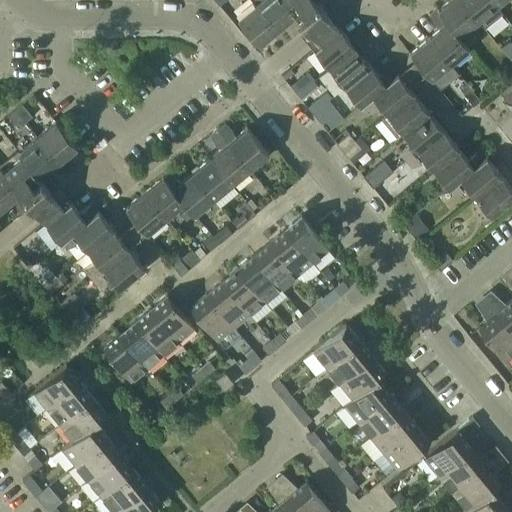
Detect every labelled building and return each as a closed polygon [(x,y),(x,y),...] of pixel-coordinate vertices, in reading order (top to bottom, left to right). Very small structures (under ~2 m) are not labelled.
[(254,0),(256,2),(277,28),(295,13),(296,13),(285,0),(254,0)] [(285,0),(296,13),(295,13),(297,16),(313,35),(320,43),(338,28),(332,21),(325,13),(327,12),(317,0),(285,0)] [(458,35),(468,47),(476,41),(466,29),(477,20),(460,0),(448,0),(437,9),(447,21),(458,35)] [(501,12),(495,4),(491,0),(460,0),(477,20),(483,28),(501,12)] [(277,28),(256,2),(237,18),(258,44),(277,28)] [(439,27),(428,36),(450,62),(468,47),(458,35),(447,21),(437,9),(429,16),(439,27)] [(349,38),(339,27),(338,28),(320,43),(313,48),(329,67),(355,46),(367,36),(361,28),(349,38)] [(333,94),(344,86),(370,64),(361,54),(373,44),(367,36),(355,46),(329,67),(318,76),(333,94)] [(428,36),(409,52),(431,78),(439,88),(458,73),(450,62),(428,36)] [(511,41),(510,39),(501,47),(508,56),(511,60),(511,41)] [(417,80),(426,73),(416,60),(407,67),(400,73),(399,74),(409,87),(411,85),(417,80)] [(344,86),(359,104),(371,95),(385,83),(397,73),(391,65),(379,75),(370,64),(344,86)] [(290,68),(282,75),(285,79),(293,72),(290,68)] [(379,104),(387,113),(413,92),(409,87),(399,74),(397,73),(385,83),(371,95),(359,104),(367,113),(379,104)] [(291,84),(298,92),(307,84),(301,76),(291,84)] [(319,86),(314,81),(297,94),(302,100),(319,86)] [(476,103),(480,99),(470,87),(463,93),(473,105),(476,103)] [(511,109),(511,91),(503,99),(511,109)] [(387,113),(380,118),(396,137),(402,132),(428,110),(413,92),(387,113)] [(32,115),(22,103),(14,109),(24,121),(32,115)] [(14,109),(8,114),(18,127),(24,121),(14,109)] [(399,152),(405,160),(417,150),(443,129),(428,110),(402,132),(411,142),(399,152)] [(332,118),(323,125),(327,131),(337,123),(332,118)] [(57,161),(76,145),(55,120),(36,135),(57,161)] [(226,123),(218,130),(249,168),(268,152),(247,126),(236,135),(226,123)] [(423,158),(432,169),(458,147),(443,129),(417,150),(405,160),(412,168),(423,158)] [(230,183),(249,168),(218,130),(210,136),(220,148),(209,157),(230,183)] [(348,133),(336,143),(342,150),(354,140),(348,133)] [(39,176),(40,176),(57,161),(36,135),(17,151),(20,154),(21,154),(39,176)] [(354,140),(342,150),(348,157),(360,147),(354,140)] [(458,147),(432,169),(447,187),(460,177),(474,166),(486,156),(479,148),(467,158),(458,147)] [(2,169),(20,191),(32,206),(33,205),(41,215),(45,220),(63,206),(64,205),(60,201),(40,176),(39,176),(21,154),(20,154),(3,169),(2,169)] [(466,185),(475,196),(501,175),(486,156),(474,166),(460,177),(447,187),(454,195),(466,185)] [(212,198),(230,183),(209,157),(191,172),(212,198)] [(383,160),(363,176),(372,187),(392,171),(383,160)] [(0,204),(2,207),(20,191),(2,169),(3,169),(0,165),(0,204)] [(193,213),(212,198),(191,172),(180,181),(170,169),(162,175),(193,213)] [(186,220),(193,213),(162,175),(144,190),(165,217),(176,207),(186,220)] [(511,188),(501,175),(475,196),(490,215),(511,197),(511,188)] [(165,217),(144,190),(125,206),(146,232),(165,217)] [(80,211),(71,201),(70,200),(64,205),(63,206),(45,220),(45,222),(60,241),(99,210),(92,201),(80,211)] [(238,207),(248,219),(255,213),(245,201),(238,206),(238,207)] [(114,228),(99,210),(60,241),(67,249),(79,238),(88,249),(114,228)] [(301,214),(285,227),(312,261),(329,247),(301,214)] [(416,214),(405,223),(418,238),(429,229),(416,214)] [(296,274),(312,261),(285,227),(269,240),(296,274)] [(129,247),(114,228),(88,249),(95,258),(83,268),(91,277),(129,247)] [(210,250),(219,243),(211,235),(203,241),(210,250)] [(269,240),(253,254),(281,287),(296,274),(269,240)] [(144,265),(129,247),(91,277),(97,285),(109,276),(118,287),(144,265)] [(30,251),(23,257),(30,266),(37,259),(30,251)] [(440,269),(452,260),(446,253),(434,262),(440,269)] [(265,300),(281,287),(253,254),(237,266),(265,300)] [(188,268),(178,256),(171,262),(181,274),(188,268)] [(37,275),(45,269),(38,260),(30,266),(37,275)] [(265,300),(237,266),(221,279),(249,313),(256,321),(272,308),(265,300)] [(334,275),(327,267),(322,271),(329,280),(334,275)] [(57,274),(44,285),(50,292),(63,282),(57,274)] [(233,325),(249,313),(221,279),(206,292),(233,325)] [(334,288),(339,294),(341,292),(348,287),(343,280),(334,288)] [(325,295),(331,301),(339,294),(334,288),(325,295)] [(217,339),(233,325),(206,292),(190,305),(217,339)] [(167,293),(150,307),(177,340),(194,326),(167,293)] [(59,302),(68,313),(79,305),(70,294),(59,302)] [(511,331),(511,298),(505,304),(496,312),(511,331)] [(302,313),(308,320),(316,313),(311,306),(302,313)] [(150,307),(135,320),(162,353),(177,340),(150,307)] [(511,353),(511,331),(496,312),(486,320),(478,327),(505,359),(511,353)] [(294,321),(299,327),(308,320),(302,313),(294,321)] [(135,320),(119,333),(146,366),(162,353),(135,320)] [(312,350),(325,366),(359,339),(345,322),(312,350)] [(271,339),(276,346),(285,339),(280,332),(271,339)] [(130,379),(146,366),(119,333),(103,346),(130,379)] [(262,346),(268,353),(276,346),(271,339),(262,346)] [(372,355),(359,339),(325,366),(338,382),(372,355)] [(239,365),(245,372),(260,359),(252,349),(245,355),(248,358),(239,365)] [(385,371),(372,355),(338,382),(351,397),(376,377),(377,377),(385,371)] [(209,360),(200,367),(205,374),(214,367),(209,360)] [(32,390),(46,407),(79,380),(66,363),(32,390)] [(197,381),(205,374),(200,367),(192,375),(197,381)] [(224,389),(233,381),(225,371),(215,379),(224,389)] [(390,392),(377,377),(376,377),(351,397),(343,403),(357,420),(390,392)] [(285,387),(277,378),(271,384),(278,392),(285,387)] [(92,395),(79,380),(46,407),(59,423),(92,395)] [(0,393),(4,399),(11,393),(1,381),(0,381),(0,393)] [(178,386),(169,394),(174,400),(183,393),(178,386)] [(357,420),(369,435),(403,409),(390,392),(357,420)] [(174,400),(169,394),(160,400),(166,407),(174,400)] [(105,411),(92,395),(59,423),(71,438),(72,438),(94,420),(105,411)] [(297,402),(290,407),(297,416),(304,410),(297,402)] [(416,424),(403,409),(369,435),(382,451),(416,424)] [(304,410),(297,416),(304,424),(311,419),(304,410)] [(60,447),(74,463),(107,436),(94,420),(72,438),(71,438),(60,447)] [(9,423),(2,428),(9,437),(16,432),(9,423)] [(429,440),(416,424),(382,451),(396,468),(429,440)] [(454,430),(423,456),(437,474),(470,447),(456,429),(454,430)] [(23,440),(16,432),(9,437),(16,446),(23,440)] [(120,452),(107,436),(74,463),(87,479),(120,452)] [(318,437),(311,442),(318,451),(325,446),(318,437)] [(325,446),(318,451),(326,460),(332,454),(325,446)] [(470,447),(437,474),(452,492),(485,464),(470,447)] [(133,467),(120,452),(87,479),(100,495),(133,467)] [(34,454),(28,460),(35,468),(41,463),(34,454)] [(485,464),(452,492),(466,509),(467,510),(492,488),(492,489),(500,483),(485,464)] [(146,483),(133,467),(100,495),(112,510),(146,483)] [(344,468),(337,474),(344,483),(351,477),(344,468)] [(22,479),(29,488),(36,483),(28,474),(22,479)] [(351,477),(344,483),(351,491),(358,486),(351,477)] [(332,511),(306,479),(287,494),(301,511),(332,511)] [(143,511),(159,499),(146,483),(112,510),(110,511),(143,511)] [(419,501),(427,495),(421,488),(414,495),(419,501)] [(466,509),(462,511),(499,511),(507,506),(492,489),(492,488),(467,510),(466,509)] [(272,511),(301,511),(287,494),(270,509),(272,511)] [(398,506),(406,500),(402,495),(396,494),(391,498),(398,506)] [(48,497),(41,502),(48,511),(55,505),(48,497)]
